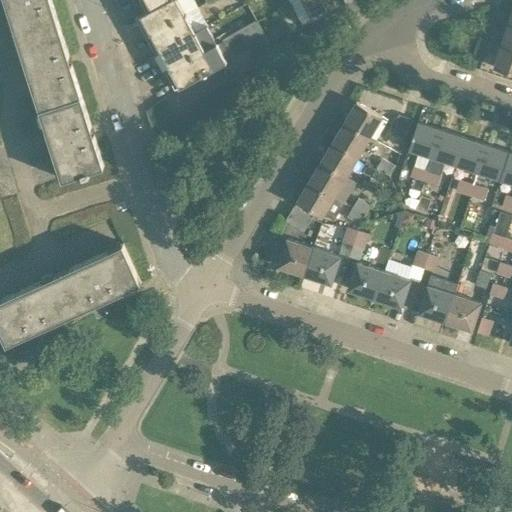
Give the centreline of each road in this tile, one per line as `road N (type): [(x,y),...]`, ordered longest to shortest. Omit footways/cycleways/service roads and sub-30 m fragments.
road 1 (residential): [(511,389),(201,288)]
road 2 (residential): [(201,288),(182,280),(153,231),(85,0)]
road 3 (residential): [(201,288),(335,74),(381,27)]
road 4 (residential): [(117,443),(312,511)]
road 5 (residential): [(117,443),(201,288)]
road 6 (residential): [(511,108),(424,78),(381,27)]
